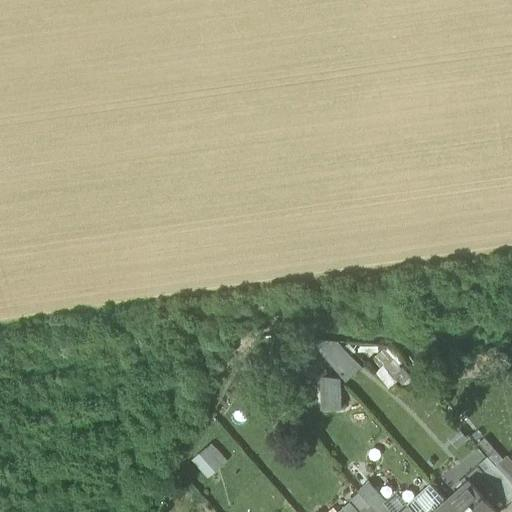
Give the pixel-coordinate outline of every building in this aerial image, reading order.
[(312,341),(341,379),(357,367),(328,330),(312,341)] [(337,407),(337,375),(318,375),(317,407),(337,407)] [(190,458),(206,475),(225,458),(209,440),(190,458)] [(477,466),(491,482),(502,473),(488,457),(477,466)] [(511,463),(502,473),(511,484),(511,463)] [(466,476),(469,480),(470,479),(482,493),(492,484),(491,482),(477,466),(466,476)] [(508,502),(511,498),(511,484),(502,473),(491,482),(492,484),(508,502)] [(496,511),(498,510),(482,493),(470,479),(469,480),(446,500),(456,511),(496,511)] [(358,491),(376,511),(395,511),(369,482),(358,491)] [(336,511),(361,511),(351,500),(336,511)] [(456,511),(446,500),(433,511),(456,511)]
